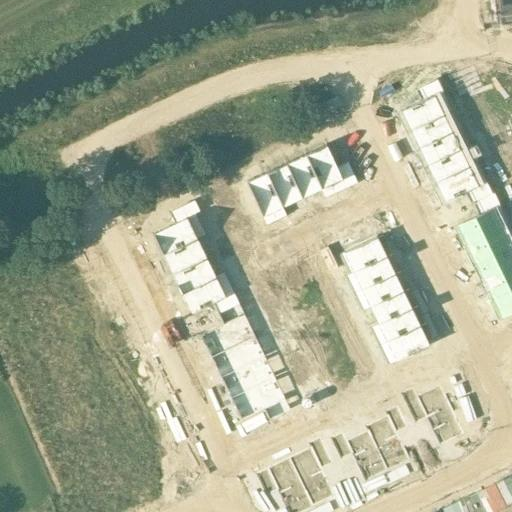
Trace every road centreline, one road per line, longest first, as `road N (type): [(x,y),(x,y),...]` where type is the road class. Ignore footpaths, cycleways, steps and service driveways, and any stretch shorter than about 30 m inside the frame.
road 1 (residential): [(241,511),(80,172),(87,148),(252,74),(341,65)]
road 2 (residential): [(511,433),(341,65)]
road 3 (residential): [(341,65),(470,44),(472,0)]
road 4 (residential): [(511,455),(393,511)]
